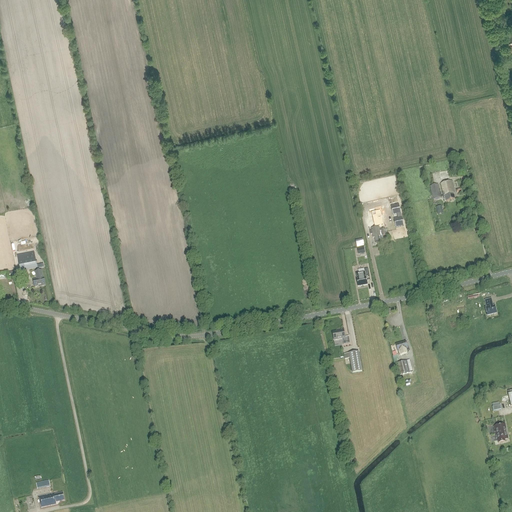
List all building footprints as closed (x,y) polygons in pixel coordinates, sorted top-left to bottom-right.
[(453,194),(455,193),(452,181),(440,184),(443,196),(445,196),(446,201),(455,199),(453,194)] [(433,200),(441,198),(437,184),(429,186),(433,200)] [(399,204),(391,206),(393,215),(397,214),(398,218),(393,219),(395,228),(404,226),(399,204)] [(374,227),(383,225),(380,211),(372,212),(372,217),(374,216),(374,220),(373,221),(374,223),(375,223),(375,225),(374,225),(374,227)] [(371,228),(372,231),(370,231),(370,234),(372,233),(373,238),(374,238),(375,244),(380,243),(379,236),(380,236),(378,227),(371,228)] [(17,256),(20,271),(37,268),(34,252),(17,256)] [(364,270),(365,272),(355,274),(356,280),(358,287),(367,285),(367,282),(370,282),(369,276),(367,269),(364,270)] [(44,278),(43,278),(42,270),(35,272),(37,280),(33,281),(34,287),(41,286),(45,285),(44,278)] [(487,316),(496,314),(494,306),(493,307),(491,299),(485,301),(486,308),(485,308),(487,316)] [(343,345),(350,343),(349,337),(345,337),(343,330),(339,331),(332,333),(333,340),(342,339),(343,345)] [(399,356),(407,354),(408,354),(409,351),(408,348),(407,348),(406,342),(395,345),(396,349),(397,349),(397,352),(398,352),(399,356)] [(358,352),(348,354),(352,373),(362,371),(358,352)] [(400,375),(413,372),(410,360),(398,363),(400,375)] [(495,435),(506,432),(504,425),(493,427),(494,430),(493,430),(494,433),(495,433),(495,435)] [(507,439),(506,432),(495,435),(495,437),(495,439),(496,439),(496,441),(497,441),(498,443),(504,442),(504,440),(507,439)] [(50,487),(49,480),(36,483),(37,490),(50,487)] [(41,507),(54,505),(56,504),(56,502),(64,500),(62,493),(54,494),(54,493),(39,496),(41,507)]
